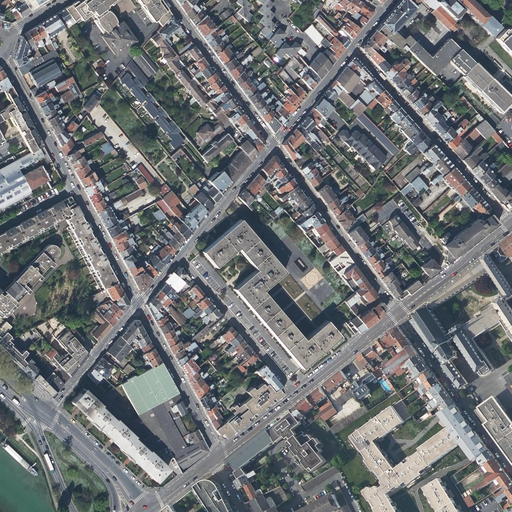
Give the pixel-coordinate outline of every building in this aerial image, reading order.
[(9,0),(5,0),(1,3),(0,3),(0,7),(2,8),(11,2),(9,0)] [(15,6),(14,7),(20,18),(31,11),(24,2),(22,0),(19,0),(20,1),(15,5),(15,6)] [(22,0),(31,11),(34,9),(42,5),(49,0),(22,0)] [(105,6),(108,4),(105,0),(83,0),(86,3),(80,7),(76,1),(74,3),(84,15),(84,16),(82,18),(83,19),(93,12),(95,15),(94,16),(96,18),(96,20),(97,22),(97,23),(98,25),(100,27),(101,28),(103,29),(105,30),(107,33),(104,35),(105,37),(103,38),(114,53),(117,54),(133,43),(133,39),(131,36),(123,25),(121,26),(120,24),(118,25),(117,23),(115,24),(114,23),(116,22),(115,19),(113,15),(112,14),(109,11),(108,10),(107,11),(105,8),(106,7),(105,6)] [(144,10),(157,1),(156,0),(155,0),(137,0),(140,4),(141,4),(145,9),(144,10)] [(153,22),(156,20),(160,17),(168,11),(160,0),(159,0),(157,2),(157,1),(144,10),(153,22)] [(193,5),(195,2),(197,0),(183,0),(179,5),(185,13),(193,5)] [(252,5),(245,0),(237,0),(236,2),(241,7),(239,10),(237,12),(242,16),(248,21),(253,16),(247,11),(252,5)] [(258,9),(263,14),(258,20),(264,25),(259,31),(265,36),(270,30),(273,27),(272,22),(271,21),(269,19),(272,16),(272,11),(271,10),(268,8),(271,5),(271,0),(270,0),(258,0),(263,4),(258,9)] [(328,8),(332,1),(333,0),(325,0),(323,5),(323,6),(328,8)] [(346,12),(347,11),(355,0),(347,0),(341,8),(340,10),(341,11),(343,9),(346,12)] [(347,16),(349,18),(351,16),(354,12),(357,9),(361,4),(359,2),(355,0),(347,11),(349,13),(347,16)] [(412,14),(417,9),(407,0),(400,0),(394,7),(407,19),(412,14)] [(438,4),(436,2),(434,0),(407,0),(417,9),(421,5),(417,2),(418,0),(423,0),(432,9),(433,10),(438,4)] [(441,0),(437,0),(436,2),(438,4),(458,24),(462,21),(457,16),(463,9),(454,0),(453,0),(444,0),(443,1),(441,0)] [(470,0),(453,0),(454,0),(463,9),(490,36),(499,28),(499,27),(470,0)] [(81,20),(83,19),(82,18),(84,16),(84,15),(74,3),(72,4),(73,5),(72,6),(71,7),(71,8),(70,9),(68,6),(64,9),(72,20),(78,16),(81,20)] [(196,8),(193,5),(185,13),(189,19),(198,11),(204,5),(202,3),(200,5),(200,4),(196,8)] [(360,12),(358,15),(367,21),(370,16),(374,12),(368,8),(361,4),(357,9),(360,12)] [(458,24),(438,4),(433,10),(431,12),(452,33),(459,25),(458,24)] [(17,20),(20,18),(14,7),(13,6),(10,9),(17,20)] [(307,14),(314,20),(315,19),(321,13),(319,11),(316,9),(313,6),(307,14)] [(407,19),(394,7),(391,11),(387,14),(380,24),(406,49),(414,56),(434,75),(448,61),(437,51),(434,53),(430,58),(407,35),(399,27),(403,23),(407,19)] [(74,23),(72,20),(64,9),(60,11),(54,15),(61,25),(66,22),(68,25),(71,24),(72,25),(74,23)] [(201,14),(198,11),(189,19),(193,25),(205,15),(207,13),(205,10),(201,14)] [(223,22),(231,16),(227,10),(219,16),(223,22)] [(156,20),(161,27),(171,16),(170,13),(168,11),(160,17),(156,20)] [(327,17),(330,20),(331,21),(331,20),(334,16),(336,14),(331,11),(327,17)] [(237,12),(233,17),(237,22),(242,16),(237,12)] [(354,12),(351,16),(363,25),(365,23),(367,21),(358,15),(354,12)] [(323,14),(321,13),(315,19),(344,49),(346,46),(348,43),(340,34),(337,38),(335,36),(336,35),(336,33),(320,17),(323,14)] [(53,35),(63,28),(61,25),(54,15),(47,20),(39,24),(47,38),(53,35)] [(207,17),(205,15),(193,25),(194,26),(202,37),(215,28),(214,27),(215,26),(213,23),(212,22),(211,23),(207,17)] [(182,36),(185,34),(182,30),(174,19),(171,16),(161,27),(157,31),(158,32),(166,42),(169,46),(172,44),(171,43),(166,37),(172,33),(176,29),(181,36),(181,35),(182,36)] [(353,22),(352,24),(359,30),(361,28),(363,25),(351,16),(349,18),(353,22)] [(345,22),(343,25),(355,36),(357,33),(359,30),(352,24),(347,20),(344,18),(343,20),(345,22)] [(324,48),(325,49),(329,44),(339,55),(341,52),(344,49),(315,19),(314,20),(310,24),(324,39),(319,43),(324,48)] [(337,25),(340,28),(351,40),(353,38),(355,36),(343,25),(340,22),(337,25)] [(47,44),(50,42),(47,38),(39,24),(37,26),(32,28),(39,40),(43,37),(47,44)] [(317,45),(319,43),(324,39),(310,24),(304,30),(317,45)] [(406,49),(380,24),(375,30),(393,46),(402,53),(406,49)] [(216,27),(215,28),(202,37),(206,43),(219,33),(224,29),(223,28),(221,28),(219,30),(216,27)] [(43,45),(39,40),(32,28),(30,30),(25,32),(32,44),(36,41),(38,44),(40,47),(43,45)] [(337,31),(340,34),(348,43),(350,41),(351,40),(340,28),(337,31)] [(511,31),(509,28),(506,31),(504,29),(494,40),(511,58),(511,31)] [(278,29),(269,39),(275,44),(280,38),(284,33),(281,30),(278,29)] [(270,30),(265,36),(269,39),(274,33),(270,30)] [(391,48),(393,46),(375,30),(368,39),(378,48),(379,50),(382,53),(385,50),(380,46),(383,42),(391,48)] [(35,48),(34,46),(32,44),(25,32),(24,34),(20,36),(26,47),(30,45),(33,49),(35,48)] [(158,32),(153,36),(151,39),(156,45),(159,44),(161,46),(166,42),(158,32)] [(222,37),(219,33),(206,43),(211,49),(226,37),(225,35),(222,37)] [(55,39),(53,35),(47,38),(50,42),(50,43),(53,41),(54,41),(55,39)] [(27,48),(26,47),(20,36),(17,46),(13,59),(24,55),(25,55),(27,48)] [(229,40),(226,37),(211,49),(215,55),(229,44),(232,42),(230,39),(229,40)] [(280,38),(275,44),(279,48),(284,42),(280,39),(280,38)] [(374,53),(378,48),(368,39),(360,48),(364,52),(368,56),(373,52),(374,53)] [(448,61),(460,49),(448,39),(444,43),(437,51),(448,61)] [(166,62),(176,54),(175,53),(169,46),(166,42),(161,46),(160,48),(165,55),(162,57),(163,58),(161,60),(164,63),(166,62)] [(187,50),(193,46),(191,43),(191,42),(175,53),(176,54),(178,57),(182,54),(187,50)] [(287,45),(284,42),(275,54),(280,58),(285,53),(291,58),(301,47),(295,42),(292,45),(290,47),(287,45)] [(230,46),(229,44),(215,55),(222,65),(242,51),(240,48),(231,55),(227,49),(230,46)] [(329,44),(325,49),(335,60),(337,57),(339,55),(329,44)] [(190,54),(196,62),(202,57),(197,51),(193,46),(187,50),(182,54),(183,56),(184,57),(185,57),(187,56),(190,54)] [(305,54),(300,48),(296,52),(295,53),(298,57),(300,59),(305,54)] [(318,80),(319,81),(322,77),(328,69),(335,60),(324,48),(320,53),(318,51),(305,64),(306,65),(318,80)] [(35,87),(30,91),(33,97),(43,92),(54,86),(56,85),(53,81),(44,86),(43,83),(59,74),(59,73),(62,71),(59,67),(60,66),(58,63),(56,64),(55,63),(54,64),(51,59),(58,56),(54,49),(41,57),(39,55),(30,60),(17,67),(21,76),(28,72),(30,78),(31,80),(32,83),(33,83),(35,87)] [(448,61),(462,75),(474,63),(465,55),(460,49),(448,61)] [(153,76),(157,70),(141,50),(136,56),(153,76)] [(243,50),(242,51),(222,65),(227,72),(240,61),(238,58),(241,55),(245,52),(243,50)] [(371,60),(376,65),(381,59),(374,53),(373,52),(368,56),(371,60)] [(179,58),(178,57),(176,54),(166,62),(166,63),(175,73),(180,69),(184,65),(180,59),(176,63),(175,61),(179,58)] [(248,54),(240,61),(227,72),(233,79),(246,68),(248,66),(245,62),(246,60),(247,59),(248,59),(250,57),(248,54)] [(26,59),(24,55),(13,59),(15,63),(17,67),(30,60),(29,57),(26,59)] [(268,67),(273,63),(267,56),(263,61),(268,67)] [(349,61),(357,69),(361,65),(357,61),(353,56),(349,61)] [(187,68),(190,72),(193,76),(208,65),(205,61),(202,57),(196,62),(193,63),(196,68),(193,70),(190,65),(187,68)] [(287,63),(290,67),(296,62),(295,60),(292,57),(291,58),(290,60),(287,63)] [(386,64),(381,59),(376,65),(379,69),(382,73),(389,66),(386,64)] [(396,59),(394,62),(389,66),(382,73),(385,75),(388,79),(407,62),(404,59),(399,63),(396,59)] [(131,61),(126,67),(131,73),(133,76),(135,78),(137,80),(143,87),(148,81),(131,61)] [(368,79),(357,69),(349,61),(344,66),(344,67),(354,75),(355,75),(358,79),(366,86),(371,82),(368,79)] [(299,66),(296,62),(290,67),(293,71),(299,66)] [(407,62),(388,79),(390,82),(394,85),(407,73),(404,70),(410,64),(407,62)] [(483,72),(474,63),(462,75),(463,76),(462,77),(475,90),(475,89),(480,93),(479,94),(499,113),(506,106),(507,108),(509,106),(509,107),(511,103),(511,102),(511,100),(507,96),(483,72)] [(200,73),(205,80),(214,73),(211,69),(208,65),(193,76),(194,76),(194,77),(200,73)] [(301,69),(305,74),(315,85),(316,83),(318,80),(306,65),(301,69)] [(361,65),(357,69),(368,79),(371,76),(366,71),(361,65)] [(172,142),(169,145),(173,150),(176,148),(180,145),(181,145),(182,145),(184,144),(184,142),(183,141),(181,139),(179,136),(182,134),(172,122),(169,124),(167,121),(164,118),(167,116),(160,107),(157,110),(155,107),(152,104),(155,102),(147,93),(145,95),(140,89),(143,87),(137,80),(135,78),(133,81),(128,75),(131,73),(126,67),(124,70),(118,77),(119,79),(126,87),(128,89),(129,88),(132,91),(130,92),(131,93),(138,101),(140,104),(142,103),(143,104),(144,106),(143,107),(144,109),(150,116),(153,119),(154,118),(157,121),(155,122),(157,124),(162,130),(165,134),(167,133),(169,135),(168,136),(169,138),(172,142)] [(356,82),(358,79),(355,75),(354,75),(344,67),(342,70),(356,82)] [(249,72),(246,68),(233,79),(237,85),(250,74),(253,71),(252,70),(251,70),(249,72)] [(186,76),(180,69),(175,73),(174,74),(183,85),(189,80),(194,76),(193,76),(190,72),(186,76)] [(277,75),(279,78),(285,73),(282,69),(280,71),(277,75)] [(409,71),(407,73),(394,85),(396,88),(400,92),(412,81),(409,79),(409,76),(411,73),(409,71)] [(207,83),(202,87),(204,89),(209,86),(218,79),(216,76),(214,73),(205,80),(207,83)] [(255,81),(250,74),(237,85),(242,92),(252,84),(255,81)] [(305,74),(300,79),(310,90),(312,87),(315,85),(305,74)] [(337,76),(333,81),(337,85),(341,90),(346,94),(352,86),(344,79),(345,77),(342,74),(339,77),(337,76)] [(372,93),(370,95),(374,99),(383,89),(376,82),(371,76),(368,79),(371,82),(366,86),(364,88),(366,90),(367,91),(371,88),(374,93),(373,94),(372,93)] [(0,91),(2,90),(10,85),(7,80),(6,77),(0,80),(0,91)] [(69,91),(60,96),(63,103),(67,101),(76,96),(80,94),(71,77),(56,85),(54,86),(57,92),(67,86),(69,91)] [(414,78),(412,81),(400,92),(402,94),(405,97),(417,87),(413,83),(416,80),(414,78)] [(207,93),(208,95),(222,85),(220,82),(218,79),(209,86),(211,89),(207,93)] [(300,79),(294,83),(297,86),(299,87),(298,88),(305,96),(307,93),(310,90),(300,79)] [(195,87),(189,80),(183,85),(192,96),(202,87),(201,85),(199,84),(195,87)] [(258,85),(255,81),(252,84),(242,92),(247,99),(259,89),(260,88),(264,85),(262,82),(258,85)] [(288,94),(285,98),(294,109),(297,105),(300,102),(287,87),(285,84),(282,81),(281,83),(283,86),(284,88),(288,94)] [(337,85),(333,81),(331,84),(328,88),(337,96),(341,90),(337,85)] [(0,141),(2,141),(0,138),(0,137),(0,120),(1,121),(4,119),(8,117),(10,120),(13,126),(14,125),(18,132),(20,135),(22,138),(23,141),(27,148),(28,150),(30,153),(36,149),(41,147),(43,146),(42,144),(41,143),(40,141),(39,138),(38,136),(36,134),(35,131),(33,128),(31,125),(29,120),(28,118),(24,111),(23,109),(21,106),(20,105),(19,104),(16,103),(15,103),(13,103),(11,103),(9,100),(16,101),(14,97),(16,96),(15,95),(10,85),(2,90),(7,101),(9,104),(10,105),(0,109),(0,141)] [(216,96),(212,99),(213,101),(227,91),(224,88),(222,85),(208,95),(209,96),(214,93),(216,96)] [(296,90),(291,86),(289,85),(287,87),(300,102),(303,98),(305,96),(298,88),(296,90)] [(205,91),(204,89),(202,87),(192,96),(201,107),(205,104),(207,102),(201,94),(205,91)] [(422,93),(417,87),(405,97),(408,101),(410,104),(422,93)] [(260,88),(259,89),(247,99),(251,104),(264,95),(265,94),(260,88)] [(330,107),(337,97),(337,96),(328,88),(325,92),(320,98),(328,106),(330,107)] [(383,108),(387,104),(392,99),(387,94),(383,89),(374,99),(377,102),(383,108)] [(346,94),(341,90),(337,96),(337,97),(346,106),(357,117),(361,112),(365,108),(357,100),(354,102),(346,94)] [(366,90),(357,100),(365,108),(368,104),(372,101),(374,99),(370,95),(367,91),(366,90)] [(219,100),(222,104),(231,97),(229,94),(227,91),(213,101),(215,103),(219,100)] [(45,95),(43,92),(33,97),(36,103),(51,96),(49,93),(45,95)] [(424,95),(422,93),(410,104),(413,107),(416,110),(429,98),(425,94),(424,95)] [(84,107),(89,112),(97,102),(100,99),(95,94),(84,107)] [(266,98),(264,95),(251,104),(256,110),(269,101),(274,96),(272,94),(266,98)] [(432,95),(429,98),(416,110),(419,113),(421,116),(431,107),(428,103),(434,97),(432,95)] [(52,99),(51,96),(36,103),(39,108),(49,102),(56,98),(55,97),(52,99)] [(51,106),(49,102),(39,108),(42,114),(52,109),(63,103),(60,96),(57,98),(58,101),(60,100),(61,101),(54,105),(54,104),(51,106)] [(80,102),(76,96),(67,101),(68,103),(70,107),(80,102)] [(275,98),(277,100),(289,114),(292,111),(294,109),(285,98),(283,99),(284,102),(282,104),(280,100),(280,99),(278,96),(275,98)] [(226,107),(229,111),(237,105),(234,101),(231,97),(222,104),(218,107),(221,111),(226,107)] [(328,106),(320,98),(318,101),(316,104),(319,107),(327,113),(331,109),(330,107),(328,106)] [(219,122),(221,125),(225,122),(218,114),(221,111),(218,107),(217,105),(215,103),(213,101),(212,99),(211,99),(207,102),(205,104),(207,107),(205,109),(207,112),(208,113),(210,113),(211,112),(217,120),(219,122)] [(371,107),(377,102),(374,99),(372,101),(368,104),(371,107)] [(391,111),(388,114),(389,115),(398,107),(395,103),(392,99),(387,104),(389,106),(387,107),(391,111)] [(278,105),(274,108),(275,110),(279,114),(284,120),(287,117),(289,114),(277,100),(275,102),(278,105)] [(272,105),(269,101),(256,110),(260,116),(270,108),(272,106),(274,105),(273,104),(272,105)] [(430,125),(440,116),(434,110),(440,104),(437,101),(431,107),(421,116),(426,122),(430,125)] [(316,104),(312,108),(322,119),(327,113),(319,107),(316,104)] [(232,114),(227,118),(228,120),(230,122),(243,113),(240,109),(237,105),(229,111),(227,112),(228,113),(231,113),(232,114)] [(395,123),(405,114),(401,110),(398,107),(389,115),(388,116),(395,123)] [(272,110),(270,108),(260,116),(264,123),(267,120),(271,115),(273,113),(275,110),(274,108),(272,110)] [(322,119),(312,108),(311,109),(309,112),(319,122),(319,123),(323,119),(322,119)] [(54,113),(52,109),(42,114),(46,121),(56,115),(60,113),(59,111),(54,113)] [(225,122),(228,120),(227,118),(226,117),(224,115),(221,111),(218,114),(225,122)] [(442,115),(440,116),(430,125),(434,130),(439,136),(448,127),(451,125),(445,119),(450,115),(448,114),(446,111),(442,115)] [(314,125),(315,126),(318,130),(322,126),(319,123),(319,122),(309,112),(306,116),(314,125)] [(399,152),(361,112),(357,117),(356,118),(393,158),(399,152)] [(235,123),(238,127),(248,120),(245,117),(243,113),(230,122),(232,125),(235,123)] [(276,116),(273,113),(271,115),(280,125),(282,123),(284,120),(279,114),(276,116)] [(400,133),(402,131),(412,122),(408,117),(405,114),(395,123),(399,128),(398,129),(399,131),(400,133)] [(475,117),(480,123),(483,120),(478,114),(475,117)] [(58,118),(56,115),(46,121),(50,128),(54,135),(59,129),(62,126),(61,124),(65,121),(64,120),(66,118),(65,116),(63,118),(61,116),(58,118)] [(272,121),(270,123),(276,130),(278,128),(280,125),(271,115),(267,120),(268,122),(270,120),(272,121)] [(309,130),(314,125),(306,116),(303,119),(298,125),(309,136),(313,140),(319,146),(321,144),(312,135),(313,134),(309,130)] [(65,134),(59,129),(54,135),(60,147),(68,137),(83,119),(81,117),(79,118),(77,117),(72,121),(64,129),(68,133),(68,134),(66,133),(65,134)] [(243,133),(245,131),(248,129),(252,126),(250,123),(248,120),(238,127),(236,129),(237,130),(240,128),(243,133)] [(267,120),(264,123),(266,124),(273,134),(276,130),(270,123),(268,122),(267,120)] [(453,132),(448,127),(439,136),(443,140),(445,143),(468,123),(464,120),(457,126),(458,127),(453,132)] [(485,140),(490,135),(493,132),(483,120),(480,123),(475,128),(485,140)] [(222,127),(221,125),(219,122),(217,123),(212,128),(209,124),(205,124),(195,133),(195,136),(198,140),(197,144),(200,148),(222,128),(222,127)] [(402,131),(408,139),(419,130),(415,126),(412,122),(402,131)] [(470,126),(468,123),(445,143),(448,146),(451,149),(462,139),(459,135),(470,126)] [(304,140),(309,136),(298,125),(297,126),(295,129),(303,138),(304,140)] [(255,130),(252,126),(248,129),(263,146),(265,144),(255,130)] [(252,140),(250,143),(259,151),(262,147),(263,146),(248,129),(245,131),(252,140)] [(294,148),(303,138),(295,129),(291,133),(285,141),(295,153),(296,153),(300,157),(301,159),(303,157),(294,148)] [(329,142),(327,139),(321,133),(319,130),(316,133),(323,141),(324,140),(328,143),(329,142)] [(348,147),(350,146),(357,154),(373,170),(384,159),(361,135),(360,136),(354,131),(348,137),(342,130),(336,135),(348,147)] [(404,150),(407,153),(425,137),(422,133),(419,130),(408,139),(409,140),(412,143),(408,147),(404,150)] [(472,131),(462,139),(451,149),(455,154),(461,160),(472,150),(466,143),(475,134),(472,131)] [(82,144),(83,146),(103,136),(99,132),(81,142),(82,144)] [(498,144),(502,141),(496,134),(493,132),(490,135),(498,144)] [(200,155),(206,162),(232,140),(226,133),(215,143),(214,141),(210,144),(211,146),(200,155)] [(74,148),(68,137),(60,147),(65,156),(81,148),(79,145),(74,148)] [(417,148),(421,153),(431,144),(428,140),(425,137),(407,153),(409,155),(417,148)] [(238,149),(250,162),(252,159),(255,156),(259,151),(250,143),(247,140),(240,147),(238,149)] [(320,148),(319,146),(313,140),(312,142),(314,143),(311,146),(316,152),(320,148)] [(299,159),(300,157),(296,153),(295,153),(285,141),(281,145),(288,154),(292,160),(297,157),(299,159)] [(99,147),(104,155),(114,150),(108,142),(99,147)] [(420,169),(419,170),(413,176),(415,178),(441,155),(435,148),(431,144),(421,153),(429,162),(428,163),(427,163),(425,163),(419,168),(420,169)] [(36,149),(30,153),(15,161),(7,165),(0,169),(0,209),(5,207),(8,205),(12,203),(15,201),(19,199),(24,196),(28,194),(31,192),(30,189),(22,175),(19,169),(25,165),(43,156),(46,161),(50,159),(50,158),(44,149),(43,146),(41,147),(36,149)] [(84,150),(82,147),(81,148),(65,156),(69,163),(79,157),(77,153),(84,150)] [(477,147),(472,150),(461,160),(465,165),(469,169),(480,160),(485,156),(483,153),(477,159),(473,154),(479,149),(477,147)] [(180,149),(170,157),(174,162),(184,154),(180,149)] [(230,160),(223,167),(234,181),(237,176),(242,171),(247,166),(250,162),(240,151),(230,160)] [(432,184),(440,177),(452,167),(449,163),(443,157),(441,155),(415,178),(410,182),(415,187),(426,178),(423,175),(433,166),(439,173),(438,175),(437,175),(429,182),(432,184)] [(81,156),(79,157),(69,163),(73,172),(85,165),(91,162),(95,160),(96,159),(95,156),(92,158),(92,157),(84,162),(81,156)] [(268,160),(261,169),(267,177),(269,179),(281,166),(277,160),(274,156),(271,156),(268,160)] [(297,167),(299,170),(310,163),(307,159),(303,161),(304,162),(297,167)] [(484,165),(480,160),(469,169),(472,173),(476,177),(493,162),(491,159),(484,165)] [(511,159),(501,169),(506,175),(511,169),(511,159)] [(314,160),(310,163),(299,170),(302,173),(303,175),(312,169),(320,164),(319,162),(316,163),(314,160)] [(494,163),(493,162),(476,177),(479,180),(482,184),(490,178),(493,175),(489,170),(493,166),(492,164),(494,163)] [(22,175),(30,189),(33,188),(34,188),(35,188),(36,187),(38,186),(39,185),(40,185),(42,184),(41,184),(47,180),(50,179),(47,175),(43,168),(41,164),(29,171),(22,175)] [(140,164),(136,167),(157,195),(161,199),(166,206),(182,223),(190,232),(197,225),(201,220),(210,209),(212,207),(199,192),(195,195),(193,197),(194,198),(189,203),(188,205),(190,207),(187,210),(188,213),(185,215),(184,216),(182,215),(174,206),(177,203),(178,202),(164,185),(163,186),(160,188),(140,164)] [(90,173),(85,165),(73,172),(78,180),(90,173)] [(229,186),(234,181),(222,166),(209,177),(206,180),(209,183),(212,187),(220,197),(229,186)] [(275,177),(276,179),(286,172),(283,169),(281,166),(269,179),(272,182),(273,181),(272,179),(275,177)] [(409,183),(410,182),(415,178),(413,176),(419,170),(417,167),(405,178),(409,183)] [(450,189),(451,188),(462,178),(456,171),(452,167),(440,177),(450,189)] [(314,173),(312,169),(303,175),(305,177),(307,180),(322,170),(321,168),(314,173)] [(263,181),(267,177),(261,169),(259,171),(257,174),(263,181)] [(323,169),(322,170),(307,180),(310,184),(312,187),(318,182),(320,181),(318,177),(325,172),(323,169)] [(501,179),(506,175),(501,169),(496,173),(501,179)] [(92,172),(90,173),(78,180),(82,188),(96,180),(92,172)] [(270,183),(275,190),(290,178),(287,175),(286,172),(276,179),(273,181),(272,182),(270,183)] [(267,186),(265,184),(262,187),(261,185),(264,183),(263,181),(257,174),(255,176),(252,179),(261,191),(256,195),(259,197),(266,191),(263,189),(267,186)] [(135,181),(139,189),(146,186),(141,178),(135,181)] [(284,191),(285,193),(295,185),(292,181),(290,178),(275,190),(278,194),(282,192),(284,191)] [(452,203),(459,197),(470,187),(466,182),(462,178),(451,188),(458,195),(457,196),(453,199),(453,200),(451,202),(452,203)] [(493,182),(490,178),(482,184),(485,187),(487,190),(496,183),(498,181),(496,179),(493,182)] [(247,185),(256,195),(261,191),(252,179),(247,185)] [(101,189),(96,180),(82,188),(87,197),(101,189)] [(322,188),(318,182),(312,187),(318,195),(325,204),(334,198),(326,185),(322,188)] [(511,182),(504,188),(503,187),(501,189),(508,199),(511,202),(511,200),(511,182)] [(501,189),(496,183),(487,190),(490,192),(492,196),(501,189)] [(189,187),(195,195),(199,192),(195,187),(193,184),(189,187)] [(253,199),(256,195),(247,185),(246,187),(243,190),(252,200),(254,201),(255,200),(253,199)] [(286,197),(289,200),(300,192),(298,189),(295,185),(285,193),(277,199),(280,202),(286,197)] [(205,186),(199,192),(212,207),(218,200),(220,197),(212,187),(209,191),(205,186)] [(459,197),(469,207),(480,198),(476,193),(470,187),(459,197)] [(103,192),(101,189),(87,197),(91,205),(107,196),(105,194),(100,197),(99,194),(103,192)] [(139,189),(123,198),(126,204),(142,195),(139,189)] [(496,200),(501,205),(508,199),(501,189),(492,196),(496,200)] [(248,205),(252,200),(243,190),(241,192),(237,197),(250,211),(251,210),(250,208),(248,205)] [(292,208),(293,207),(304,198),(302,195),(300,192),(289,200),(287,202),(292,208)] [(113,193),(107,196),(91,205),(96,213),(106,207),(103,202),(107,201),(108,202),(116,198),(113,193)] [(126,204),(123,198),(106,207),(96,213),(105,230),(116,223),(154,203),(161,199),(157,195),(126,211),(125,211),(121,213),(123,218),(116,222),(111,211),(122,205),(123,206),(126,204)] [(337,201),(334,198),(325,204),(327,207),(329,210),(341,202),(346,198),(344,196),(337,201)] [(102,290),(104,288),(115,282),(110,273),(100,254),(92,239),(85,226),(75,207),(76,207),(73,202),(70,197),(66,199),(61,202),(61,203),(51,208),(38,215),(24,223),(12,229),(0,235),(0,254),(4,253),(6,252),(5,250),(11,247),(12,248),(22,243),(21,242),(27,238),(28,240),(38,235),(37,233),(42,230),(43,232),(53,226),(52,225),(56,223),(55,222),(62,218),(60,216),(64,214),(64,215),(65,215),(66,215),(68,218),(65,219),(69,226),(68,227),(69,229),(68,230),(74,241),(75,240),(78,245),(76,246),(82,256),(83,255),(86,261),(85,262),(90,272),(92,271),(95,277),(93,278),(99,287),(100,287),(102,290)] [(417,197),(410,204),(414,209),(421,202),(417,197)] [(294,216),(299,213),(309,205),(306,201),(304,198),(293,207),(296,211),(295,212),(296,213),(293,215),(294,216)] [(473,207),(479,214),(482,211),(485,209),(488,207),(484,202),(480,198),(469,207),(470,209),(473,207)] [(511,209),(511,200),(511,202),(508,199),(501,205),(506,210),(509,208),(511,211),(511,209)] [(344,205),(341,202),(329,210),(331,213),(334,216),(350,204),(351,204),(350,201),(344,205)] [(355,211),(350,204),(334,216),(340,225),(346,234),(356,226),(357,225),(371,214),(376,211),(373,207),(362,215),(362,214),(354,220),(351,216),(354,213),(355,211)] [(294,223),(296,225),(314,211),(312,208),(309,205),(299,213),(301,216),(301,217),(294,223)] [(455,214),(458,217),(463,212),(466,210),(463,207),(461,207),(455,212),(455,214)] [(490,214),(485,209),(482,211),(493,224),(497,221),(492,216),(494,214),(493,213),(492,212),(490,214)] [(160,220),(166,217),(160,210),(154,213),(160,220)] [(309,223),(313,228),(322,221),(317,215),(314,211),(296,225),(303,234),(305,232),(305,230),(303,228),(304,227),(305,227),(308,226),(308,224),(309,223)] [(488,229),(493,224),(482,211),(479,214),(477,216),(477,217),(488,229)] [(411,250),(418,245),(414,240),(395,215),(388,221),(392,227),(391,228),(405,245),(403,247),(406,250),(409,247),(411,250)] [(486,230),(488,229),(477,217),(476,218),(477,219),(475,220),(474,220),(472,222),(480,232),(483,230),(484,232),(486,230)] [(169,221),(170,223),(184,240),(189,234),(190,232),(182,223),(178,226),(171,219),(169,221)] [(214,268),(237,249),(254,270),(232,289),(234,291),(245,304),(258,319),(272,335),(288,355),(300,369),(321,352),(338,336),(325,321),(302,340),(261,291),(283,272),(278,266),(264,250),(245,227),(239,220),(201,253),(214,268)] [(312,229),(318,236),(327,229),(324,225),(322,221),(313,228),(312,229)] [(472,222),(466,227),(476,238),(481,234),(480,232),(472,222)] [(119,228),(116,223),(105,230),(109,237),(117,233),(122,230),(128,227),(126,224),(119,228)] [(175,234),(172,238),(179,245),(183,241),(184,240),(170,223),(167,225),(175,234)] [(361,231),(357,225),(356,226),(360,231),(359,232),(360,233),(361,234),(361,235),(357,238),(356,237),(351,240),(352,241),(355,246),(367,238),(363,233),(362,232),(361,231)] [(360,231),(356,226),(346,234),(347,235),(349,239),(351,240),(356,237),(357,238),(361,235),(361,234),(360,233),(359,232),(360,231)] [(119,237),(117,233),(109,237),(110,240),(113,246),(125,240),(132,235),(135,234),(140,231),(138,227),(125,234),(119,237)] [(466,227),(455,235),(465,247),(476,238),(466,227)] [(170,240),(167,244),(174,252),(178,247),(179,245),(172,238),(164,229),(162,231),(170,240)] [(327,229),(318,236),(320,239),(317,242),(320,246),(324,243),(332,236),(329,231),(327,229)] [(306,233),(304,235),(310,242),(312,240),(310,237),(309,238),(306,233)] [(440,239),(444,244),(447,248),(447,247),(449,249),(454,256),(465,247),(455,235),(452,238),(448,233),(440,239)] [(511,235),(493,251),(501,262),(507,258),(508,259),(510,258),(511,256),(511,235)] [(165,246),(162,249),(169,257),(172,254),(174,252),(167,244),(160,236),(157,238),(160,241),(161,241),(165,246)] [(328,249),(329,251),(331,250),(338,244),(337,242),(336,241),(332,236),(324,243),(328,249)] [(368,237),(367,238),(355,246),(358,249),(360,252),(370,245),(376,240),(375,239),(372,241),(368,237)] [(127,243),(125,240),(113,246),(115,249),(117,252),(131,245),(133,244),(131,241),(127,243)] [(328,249),(324,243),(321,245),(325,250),(320,254),(323,256),(329,251),(328,249)] [(331,250),(335,256),(343,250),(340,247),(338,244),(331,250)] [(372,248),(370,245),(360,252),(362,256),(364,258),(374,251),(381,247),(379,244),(372,248)] [(133,248),(131,245),(117,252),(119,256),(121,260),(128,254),(134,250),(134,249),(135,248),(135,247),(133,248)] [(153,254),(153,255),(162,266),(168,259),(169,257),(162,249),(161,248),(158,245),(150,251),(153,254)] [(316,249),(320,254),(325,250),(321,245),(319,247),(316,249)] [(25,269),(19,276),(22,280),(10,291),(17,298),(19,296),(23,292),(25,295),(28,292),(25,289),(35,279),(38,282),(40,279),(37,276),(47,266),(50,269),(53,266),(50,263),(55,258),(55,257),(56,255),(56,253),(55,251),(54,250),(53,248),(52,247),(50,247),(49,247),(47,247),(45,248),(44,249),(40,253),(39,253),(36,256),(37,256),(27,267),(26,266),(24,269),(25,269)] [(450,258),(454,256),(449,249),(447,251),(444,253),(443,259),(446,262),(450,258)] [(377,255),(374,251),(364,258),(367,262),(369,265),(379,258),(385,253),(383,251),(377,255)] [(132,259),(128,254),(121,260),(123,264),(126,268),(131,266),(135,263),(133,261),(130,263),(128,261),(132,259)] [(147,259),(144,262),(155,274),(160,268),(162,266),(153,255),(153,254),(147,259)] [(502,298),(493,304),(495,306),(462,328),(460,325),(451,331),(452,334),(449,336),(452,341),(455,339),(478,373),(479,373),(480,375),(481,375),(482,376),(484,376),(494,370),(491,365),(490,365),(473,339),(500,321),(511,338),(511,311),(506,302),(511,297),(511,289),(489,254),(457,280),(428,302),(431,306),(433,310),(440,305),(460,293),(487,275),(490,273),(505,296),(502,298)] [(381,261),(379,258),(369,265),(372,269),(374,272),(384,264),(385,264),(390,260),(388,256),(381,261)] [(417,264),(423,271),(427,276),(437,269),(427,256),(421,261),(423,263),(420,265),(419,263),(417,264)] [(137,266),(138,267),(142,271),(143,273),(150,280),(154,275),(155,274),(144,262),(143,261),(137,266)] [(353,292),(354,293),(356,297),(360,294),(369,286),(365,281),(362,277),(353,264),(339,275),(342,279),(346,276),(348,276),(351,279),(346,283),(349,288),(355,284),(357,287),(357,290),(353,292)] [(377,276),(379,279),(389,272),(390,271),(386,265),(385,265),(384,264),(374,272),(377,276)] [(133,269),(131,266),(126,268),(128,272),(131,278),(139,273),(142,271),(138,267),(133,269)] [(172,273),(173,273),(180,280),(183,277),(187,279),(188,278),(179,267),(178,267),(176,268),(172,273)] [(418,284),(427,276),(423,271),(414,278),(418,284)] [(393,278),(389,272),(379,279),(380,280),(382,283),(383,285),(393,278)] [(141,290),(150,280),(143,273),(140,274),(139,273),(131,278),(134,283),(137,290),(141,290)] [(183,295),(187,292),(186,291),(179,283),(181,280),(180,280),(173,273),(168,279),(164,283),(172,291),(177,286),(181,290),(180,291),(183,295)] [(487,275),(502,298),(505,296),(490,273),(487,275)] [(7,288),(10,291),(22,280),(19,276),(15,280),(14,279),(12,282),(12,283),(9,286),(7,288)] [(397,284),(393,278),(383,285),(385,286),(387,289),(388,291),(395,285),(397,284)] [(412,288),(418,284),(414,278),(408,283),(412,288)] [(399,283),(403,289),(404,290),(406,293),(409,290),(412,288),(408,283),(406,284),(403,280),(399,283)] [(104,288),(110,300),(123,293),(116,282),(115,282),(104,288)] [(175,294),(172,291),(164,283),(157,290),(169,302),(174,307),(176,304),(171,299),(175,294)] [(186,306),(188,307),(189,308),(195,304),(204,296),(194,285),(190,288),(186,291),(187,292),(193,298),(192,299),(193,300),(186,306)] [(400,292),(395,285),(388,291),(393,298),(396,296),(404,290),(403,289),(400,292)] [(363,305),(364,305),(371,299),(376,296),(373,292),(369,286),(360,294),(365,301),(362,304),(363,305)] [(165,306),(169,302),(157,290),(152,297),(165,310),(166,311),(168,313),(172,319),(175,322),(177,325),(178,325),(182,322),(173,313),(169,307),(167,308),(165,306)] [(402,296),(406,293),(404,290),(396,296),(397,297),(399,299),(402,296)] [(10,291),(6,296),(13,303),(17,298),(10,291)] [(116,305),(115,306),(122,313),(129,305),(123,293),(110,300),(109,300),(111,302),(116,300),(117,302),(116,303),(116,304),(116,305)] [(358,299),(356,297),(354,293),(343,302),(356,317),(363,327),(365,328),(370,324),(375,320),(374,318),(367,310),(358,316),(357,315),(357,314),(357,312),(351,305),(358,299)] [(13,303),(6,296),(0,301),(0,316),(4,319),(16,305),(13,303)] [(196,308),(192,312),(194,313),(194,314),(209,302),(204,296),(195,304),(198,307),(196,308)] [(160,315),(165,310),(152,297),(151,298),(149,300),(147,302),(154,309),(160,315)] [(373,302),(371,299),(364,305),(364,306),(367,310),(374,318),(382,312),(383,310),(383,309),(383,307),(383,306),(382,303),(380,302),(376,306),(375,307),(374,306),(375,304),(373,302)] [(106,302),(103,303),(119,317),(122,313),(115,306),(113,309),(106,302)] [(166,311),(165,310),(160,315),(154,309),(147,302),(145,305),(149,313),(154,322),(168,313),(166,311)] [(196,322),(200,318),(214,307),(209,302),(194,314),(194,313),(187,318),(189,322),(192,320),(193,319),(196,322)] [(107,310),(105,312),(115,322),(119,317),(103,303),(101,305),(107,310)] [(443,367),(451,361),(456,357),(456,351),(451,342),(452,341),(449,336),(432,311),(433,310),(431,306),(430,307),(429,306),(428,305),(426,306),(427,307),(427,308),(427,309),(424,311),(424,310),(423,311),(421,312),(421,313),(419,315),(418,314),(417,314),(417,313),(415,315),(414,316),(415,317),(410,321),(443,367)] [(452,323),(440,305),(433,310),(432,311),(449,336),(452,334),(451,331),(448,326),(452,323)] [(188,307),(181,313),(186,319),(187,318),(194,313),(192,312),(189,308),(188,307)] [(200,318),(206,325),(219,314),(214,307),(200,318)] [(89,332),(98,342),(111,327),(101,316),(99,313),(94,308),(88,313),(92,317),(93,316),(100,323),(97,327),(95,325),(89,332)] [(177,309),(173,313),(182,322),(184,321),(186,319),(181,313),(177,309)] [(101,316),(111,327),(115,322),(105,312),(101,316)] [(170,320),(172,319),(168,313),(154,322),(156,325),(157,328),(167,322),(165,318),(168,316),(170,320)] [(223,319),(219,314),(206,325),(189,339),(192,342),(198,350),(200,352),(206,348),(198,339),(209,329),(210,330),(223,319)] [(358,331),(363,327),(356,317),(346,325),(354,335),(358,331)] [(0,335),(9,324),(4,319),(0,322),(0,335)] [(124,330),(135,340),(145,335),(137,320),(133,319),(129,324),(124,330)] [(169,325),(167,322),(157,328),(159,331),(161,334),(173,327),(177,325),(175,322),(169,325)] [(56,352),(62,359),(64,362),(74,371),(88,355),(67,330),(61,324),(61,323),(55,328),(56,329),(51,334),(66,352),(61,356),(60,355),(60,356),(56,352)] [(74,324),(67,330),(88,355),(91,351),(82,341),(83,340),(73,328),(75,326),(74,324)] [(174,331),(173,327),(161,334),(163,337),(164,340),(174,335),(182,330),(180,328),(174,331)] [(225,343),(226,342),(236,334),(230,327),(206,347),(208,349),(221,338),(225,343)] [(398,350),(400,353),(412,345),(408,339),(405,336),(399,328),(397,327),(391,331),(400,343),(398,344),(400,346),(401,348),(398,350)] [(14,355),(23,364),(26,360),(22,356),(27,349),(24,347),(20,351),(19,350),(10,343),(12,341),(8,337),(11,334),(6,329),(0,335),(0,343),(7,350),(14,355)] [(130,340),(133,343),(135,340),(124,330),(122,332),(119,336),(126,344),(130,340)] [(389,333),(387,335),(394,344),(395,347),(398,344),(400,343),(391,331),(389,333)] [(225,351),(226,353),(241,340),(236,334),(226,342),(230,346),(225,350),(225,351)] [(132,351),(139,347),(148,342),(147,339),(145,335),(135,340),(133,343),(132,343),(134,348),(131,349),(132,351)] [(176,339),(174,335),(164,340),(167,344),(168,347),(178,341),(180,340),(179,337),(176,339)] [(390,347),(394,344),(387,335),(385,337),(382,339),(389,349),(394,358),(397,356),(391,348),(390,347)] [(130,348),(126,344),(119,336),(109,348),(105,352),(115,360),(118,363),(130,348)] [(180,345),(178,341),(168,347),(170,350),(172,353),(184,347),(192,342),(189,339),(180,345)] [(382,354),(389,349),(382,339),(377,343),(379,345),(374,349),(378,355),(381,352),(382,354)] [(236,354),(237,354),(246,346),(241,340),(226,353),(225,353),(227,356),(233,350),(236,354)] [(139,347),(142,354),(152,348),(150,345),(148,342),(139,347)] [(187,353),(184,355),(175,360),(177,363),(179,366),(193,354),(198,350),(192,342),(184,347),(185,349),(187,353)] [(387,379),(402,368),(419,355),(416,351),(412,345),(400,353),(397,356),(394,358),(389,361),(385,365),(382,367),(380,368),(383,373),(387,379)] [(236,363),(237,365),(252,353),(246,346),(237,354),(241,359),(240,360),(238,361),(236,363)] [(182,351),(185,349),(184,347),(172,353),(173,357),(175,360),(184,355),(182,351)] [(381,359),(378,355),(374,349),(372,347),(369,349),(363,353),(372,366),(374,364),(372,361),(377,358),(378,360),(381,359)] [(56,368),(52,372),(63,384),(70,376),(60,366),(57,363),(51,357),(56,352),(51,348),(48,351),(45,348),(41,352),(49,359),(56,368)] [(141,360),(143,362),(156,356),(154,352),(152,348),(142,354),(141,354),(143,359),(141,360)] [(62,359),(56,352),(51,357),(57,363),(62,359)] [(112,363),(115,360),(105,352),(103,355),(108,359),(112,363)] [(251,361),(256,358),(252,353),(237,365),(236,366),(240,371),(244,368),(244,367),(251,361)] [(370,369),(368,371),(369,373),(370,374),(370,375),(375,371),(374,369),(372,366),(363,353),(362,355),(359,357),(365,366),(367,365),(370,369)] [(190,361),(195,357),(193,354),(179,366),(181,370),(184,375),(185,378),(193,371),(197,368),(190,361)] [(106,362),(108,359),(103,355),(102,356),(92,369),(101,377),(102,378),(105,380),(110,374),(110,372),(108,371),(111,367),(106,362)] [(404,371),(408,368),(410,366),(413,370),(424,362),(422,359),(419,355),(402,368),(404,371)] [(32,356),(25,363),(20,368),(24,372),(31,379),(36,374),(38,371),(31,364),(33,363),(32,362),(34,359),(32,356)] [(145,365),(148,369),(160,362),(158,359),(156,356),(143,362),(139,364),(141,367),(145,365)] [(365,367),(365,366),(359,357),(356,359),(353,362),(359,370),(359,371),(360,371),(361,370),(365,367)] [(468,383),(451,361),(443,367),(459,389),(466,384),(468,383)] [(70,376),(74,371),(64,362),(60,366),(70,376)] [(119,384),(136,415),(176,393),(162,366),(160,362),(148,369),(143,372),(139,374),(134,377),(133,375),(130,377),(125,380),(125,381),(119,384)] [(411,382),(416,379),(419,376),(429,369),(426,365),(424,362),(413,370),(416,374),(414,376),(409,379),(411,382)] [(261,378),(264,382),(271,376),(263,365),(255,371),(259,375),(261,374),(262,376),(261,378)] [(123,372),(130,377),(133,375),(134,377),(139,374),(128,366),(123,372)] [(366,386),(383,373),(380,368),(375,371),(370,375),(370,374),(360,380),(359,379),(357,381),(356,382),(356,383),(352,386),(352,387),(356,393),(361,401),(370,396),(369,394),(369,391),(366,386)] [(95,384),(101,377),(92,369),(90,370),(86,374),(95,384)] [(415,390),(416,389),(435,377),(432,373),(429,369),(419,376),(423,381),(420,384),(414,388),(414,389),(415,390)] [(196,375),(193,371),(185,378),(189,385),(204,372),(202,370),(196,375)] [(63,384),(52,372),(52,371),(43,380),(48,385),(52,381),(60,388),(63,384)] [(337,374),(333,377),(339,386),(347,380),(341,371),(337,374)] [(205,374),(204,372),(189,385),(193,392),(203,383),(208,379),(205,375),(205,374)] [(43,380),(36,374),(31,379),(35,382),(51,398),(56,392),(52,388),(48,385),(43,380)] [(271,386),(269,388),(272,392),(280,386),(271,376),(264,382),(267,386),(269,384),(271,386)] [(331,393),(339,386),(333,377),(329,381),(324,384),(331,393)] [(423,395),(428,391),(440,383),(437,380),(435,377),(416,389),(421,396),(423,395)] [(52,388),(56,392),(60,388),(52,381),(48,385),(52,388)] [(206,387),(203,383),(193,392),(197,399),(207,391),(214,384),(213,382),(206,387)] [(264,382),(259,386),(271,401),(277,397),(272,392),(269,388),(267,386),(264,382)] [(428,396),(431,400),(432,400),(435,397),(445,390),(442,386),(440,383),(428,391),(430,394),(428,396)] [(350,384),(342,390),(344,394),(346,392),(349,390),(352,387),(352,386),(350,384)] [(259,386),(253,390),(266,406),(271,401),(259,386)] [(281,387),(280,386),(272,392),(277,397),(280,395),(281,387)] [(246,392),(250,397),(260,410),(263,408),(266,406),(253,390),(251,387),(246,392)] [(167,468),(158,460),(148,450),(147,451),(136,440),(132,437),(133,436),(114,418),(113,419),(98,405),(99,404),(82,388),(70,402),(76,407),(92,423),(110,440),(129,458),(144,472),(155,482),(167,468)] [(326,397),(320,388),(313,393),(308,397),(314,407),(316,410),(318,408),(316,405),(326,397)] [(433,411),(437,407),(450,397),(448,394),(445,390),(435,397),(438,402),(435,404),(432,400),(431,400),(427,403),(433,411)] [(208,392),(207,391),(197,399),(204,412),(213,404),(218,401),(216,398),(214,398),(212,399),(210,396),(210,394),(208,392)] [(165,456),(169,454),(156,430),(171,421),(171,420),(175,417),(174,415),(172,412),(169,407),(181,401),(179,397),(176,393),(136,415),(148,437),(142,441),(148,450),(158,460),(165,456)] [(375,483),(363,491),(375,509),(391,498),(426,474),(412,455),(395,466),(379,443),(417,417),(402,396),(343,436),(375,483)] [(250,397),(244,401),(254,415),(260,410),(250,397)] [(304,415),(314,407),(308,397),(304,400),(297,406),(304,415)] [(445,410),(455,405),(453,401),(450,397),(437,407),(439,409),(443,407),(445,410)] [(475,411),(500,445),(511,461),(511,427),(511,426),(511,424),(511,423),(493,397),(475,411)] [(183,406),(181,401),(169,407),(172,412),(176,410),(179,415),(186,410),(183,406)] [(229,409),(232,413),(240,408),(248,419),(254,415),(244,401),(236,407),(234,405),(229,409)] [(317,411),(318,413),(319,413),(331,404),(330,402),(317,411)] [(215,407),(213,404),(204,412),(206,416),(215,410),(219,407),(221,405),(220,403),(215,407)] [(337,412),(331,404),(319,413),(320,416),(322,418),(324,422),(337,412)] [(442,422),(447,429),(466,419),(460,412),(460,411),(455,405),(437,414),(442,422)] [(307,418),(304,415),(297,406),(294,408),(292,410),(303,424),(305,428),(311,423),(309,421),(306,424),(304,421),(307,418)] [(242,424),(248,419),(240,408),(232,413),(232,414),(230,416),(238,427),(242,424)] [(219,415),(215,410),(206,416),(209,422),(219,415)] [(295,430),(303,424),(292,410),(289,412),(278,421),(275,423),(268,428),(277,442),(277,443),(286,436),(290,442),(289,443),(313,473),(326,463),(320,454),(323,452),(321,450),(324,447),(317,439),(314,441),(308,433),(305,435),(303,432),(299,436),(295,430)] [(309,421),(311,423),(320,416),(319,413),(318,413),(309,421)] [(221,418),(219,415),(209,422),(214,430),(222,424),(219,420),(221,418)] [(176,416),(175,417),(171,420),(171,421),(181,438),(186,435),(180,423),(176,416)] [(225,421),(224,422),(228,428),(232,432),(238,427),(230,416),(225,421)] [(307,430),(322,418),(320,416),(311,423),(305,428),(307,430)] [(466,419),(447,429),(458,444),(475,432),(469,424),(466,419)] [(205,445),(201,439),(186,447),(185,446),(181,438),(171,421),(156,430),(169,454),(172,458),(180,473),(195,462),(208,451),(205,445)] [(215,431),(218,436),(228,428),(224,422),(222,424),(214,430),(215,431)] [(224,438),(232,432),(228,428),(218,436),(220,438),(224,438)] [(257,437),(250,442),(252,444),(246,449),(245,447),(243,448),(235,454),(236,455),(234,457),(233,456),(231,458),(229,459),(226,461),(237,475),(236,475),(239,479),(246,476),(255,471),(251,465),(249,466),(251,468),(246,471),(242,462),(241,461),(244,459),(244,461),(266,449),(265,448),(268,446),(269,447),(277,442),(268,428),(267,429),(262,433),(263,434),(261,435),(260,434),(257,437)] [(186,447),(201,439),(199,434),(196,429),(187,434),(189,438),(188,438),(188,439),(187,440),(189,444),(185,446),(186,447)] [(458,444),(447,429),(412,455),(426,474),(461,448),(458,444)] [(475,432),(458,444),(461,448),(471,463),(477,459),(489,451),(482,441),(479,437),(476,440),(474,436),(477,434),(475,432)] [(181,438),(185,446),(189,444),(187,440),(188,439),(188,438),(189,438),(187,434),(186,435),(181,438)] [(477,459),(483,466),(484,465),(494,458),(492,455),(489,451),(477,459)] [(471,491),(473,494),(494,481),(506,474),(500,466),(494,458),(484,465),(489,472),(485,475),(484,476),(487,480),(471,490),(471,491)] [(481,468),(485,475),(489,472),(484,465),(483,466),(481,468)] [(336,466),(302,486),(305,491),(305,492),(339,472),(336,466)] [(246,476),(239,479),(235,482),(236,485),(239,490),(245,486),(251,483),(255,480),(252,476),(257,473),(255,470),(255,471),(246,476)] [(493,494),(502,487),(510,480),(508,477),(506,474),(494,481),(497,486),(491,491),(493,494)] [(201,483),(196,487),(212,511),(232,511),(226,499),(222,502),(220,499),(219,497),(223,494),(222,492),(219,486),(218,484),(216,483),(214,482),(212,481),(209,480),(207,480),(205,481),(203,482),(201,483)] [(399,511),(391,498),(375,509),(376,511),(463,511),(444,480),(425,491),(437,511),(399,511)] [(495,496),(497,500),(511,488),(511,482),(510,480),(502,487),(505,490),(501,494),(500,493),(495,496)] [(248,494),(252,501),(258,498),(263,495),(261,491),(260,490),(259,490),(255,492),(251,483),(245,486),(248,494)] [(212,511),(196,487),(194,489),(209,511),(212,511)] [(509,503),(511,506),(511,504),(511,488),(497,500),(500,504),(508,498),(507,497),(508,496),(511,501),(509,503)] [(462,496),(464,499),(468,497),(473,494),(471,491),(462,496)] [(258,498),(252,501),(256,508),(254,510),(255,511),(254,511),(268,511),(275,508),(280,505),(279,503),(275,506),(270,497),(266,500),(263,495),(258,498)] [(341,507),(343,511),(351,511),(343,497),(336,500),(334,496),(332,497),(331,496),(319,503),(319,505),(317,506),(317,505),(315,505),(311,507),(310,509),(311,510),(309,511),(309,510),(307,510),(302,511),(334,511),(335,511),(334,511),(341,507)] [(473,506),(468,497),(464,499),(467,503),(469,508),(473,506)]
